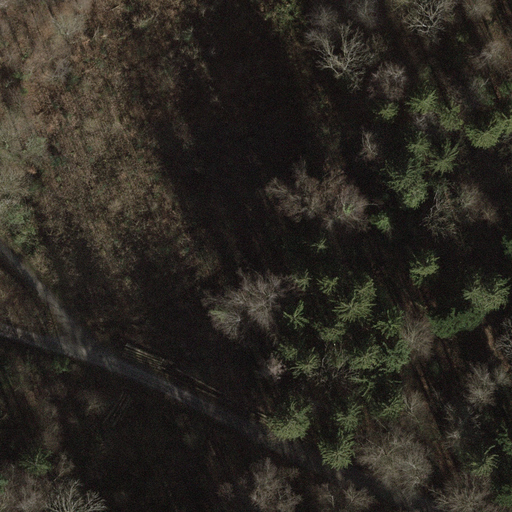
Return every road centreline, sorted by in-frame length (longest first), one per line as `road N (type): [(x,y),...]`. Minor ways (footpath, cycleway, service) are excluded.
road 1 (track): [(436,511),(96,358)]
road 2 (track): [(0,245),(96,358)]
